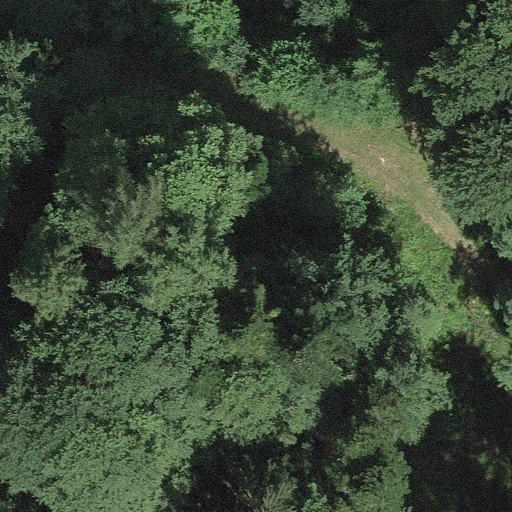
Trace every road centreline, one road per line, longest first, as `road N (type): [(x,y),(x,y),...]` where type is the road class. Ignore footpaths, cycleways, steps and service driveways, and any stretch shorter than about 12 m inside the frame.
road 1 (track): [(511,283),(408,185),(248,113),(0,51)]
road 2 (track): [(0,360),(22,326),(135,243),(187,224),(482,259)]
